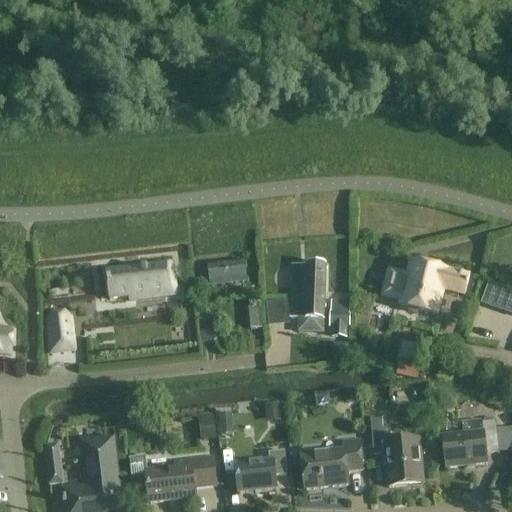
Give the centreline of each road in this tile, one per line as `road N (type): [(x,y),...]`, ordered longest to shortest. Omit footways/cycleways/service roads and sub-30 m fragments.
road 1 (residential): [(319,367),(12,390)]
road 2 (residential): [(23,511),(12,390)]
